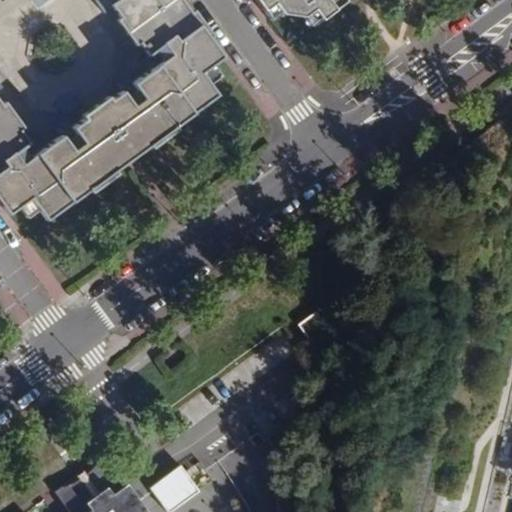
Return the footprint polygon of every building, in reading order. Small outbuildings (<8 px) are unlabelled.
[(97,0),(106,10),(112,6),(148,55),(141,59),(149,70),(132,84),(128,78),(115,86),(119,92),(105,103),(139,149),(213,94),(207,85),(198,72),(210,63),(219,56),(178,0),(97,0)] [(255,0),(263,9),(271,3),(277,13),(299,16),(309,9),(316,19),(341,0),(255,0)] [(277,13),(271,3),(263,9),(270,20),(277,13)] [(316,19),(309,9),(299,16),(306,26),(316,19)] [(219,76),(210,63),(198,72),(207,85),(219,76)] [(139,149),(105,103),(83,119),(117,165),(139,149)] [(0,206),(6,214),(15,206),(28,197),(37,209),(36,210),(43,220),(117,165),(83,119),(70,129),(66,123),(54,131),(58,137),(41,150),(33,139),(27,143),(0,106),(0,206)] [(37,209),(28,197),(15,206),(24,218),(36,210),(37,209)] [(312,313),(295,322),(306,342),(323,333),(312,313)] [(142,511),(143,511),(99,454),(82,475),(78,469),(70,475),(74,480),(48,490),(64,511),(20,511),(19,511),(142,511)] [(164,511),(192,492),(173,466),(142,490),(159,511),(164,511)]
